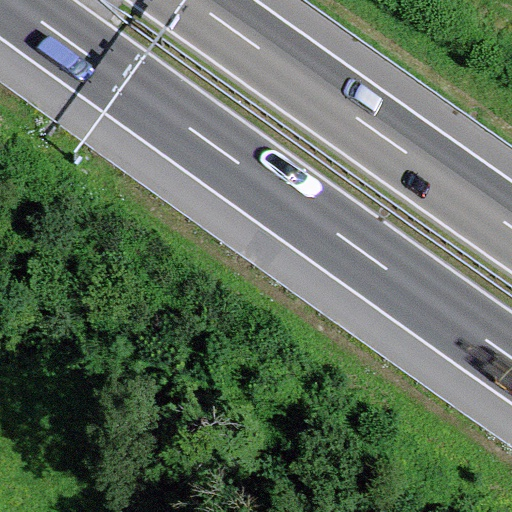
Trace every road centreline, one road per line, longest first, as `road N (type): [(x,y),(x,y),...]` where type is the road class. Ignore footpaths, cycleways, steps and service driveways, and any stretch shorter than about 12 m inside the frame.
road 1 (motorway): [(10,0),(511,360)]
road 2 (motorway): [(511,223),(193,0)]
